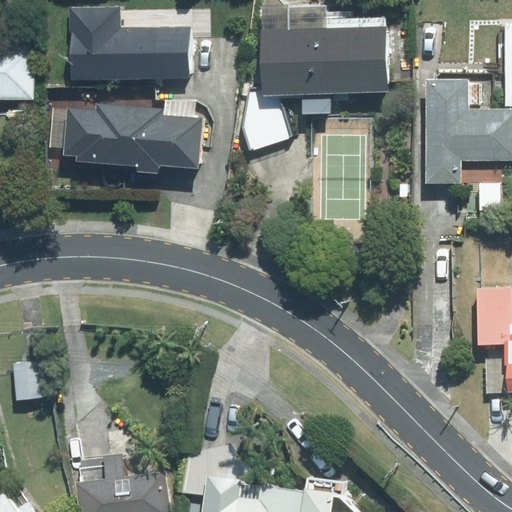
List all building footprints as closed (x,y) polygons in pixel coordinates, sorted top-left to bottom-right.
[(327,99),(384,94),(377,15),(326,19),(325,3),(256,9),(262,85),(249,90),(240,127),(251,154),(292,139),(277,101),(300,99),(301,119),(329,117),(327,99)] [(193,12),(69,9),(68,42),(68,78),(72,78),(191,80),(193,12)] [(511,27),(504,27),(500,108),(511,108),(511,27)] [(0,48),(0,100),(34,101),(35,48),(0,48)] [(447,86),(423,85),(421,180),(458,181),(458,162),(511,164),(511,114),(484,114),(485,73),(447,72),(447,86)] [(95,112),(49,108),(45,148),(63,149),(62,159),(80,161),(79,166),(132,171),(132,179),(153,181),(155,168),(198,172),(205,100),(164,96),(162,111),(96,105),(95,112)] [(510,291),(475,290),(473,349),(502,349),(501,393),(511,393),(511,325),(509,326),(510,291)] [(44,399),(42,358),(12,360),(15,401),(44,399)] [(353,511),(333,493),(244,484),(248,448),(180,442),(175,493),(198,496),(196,511),(353,511)] [(169,511),(163,469),(121,475),(118,452),(71,459),(78,511),(169,511)] [(15,511),(0,491),(0,511),(15,511)]
